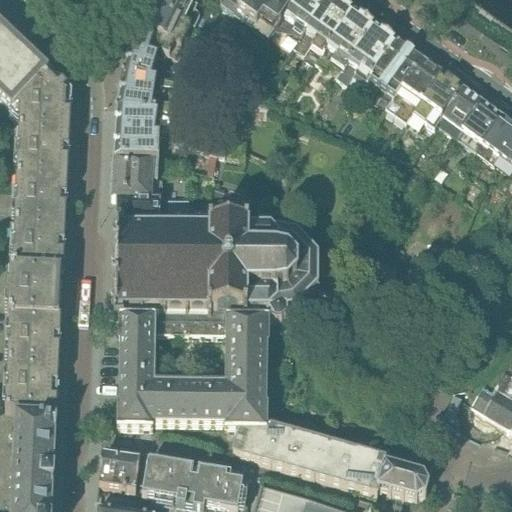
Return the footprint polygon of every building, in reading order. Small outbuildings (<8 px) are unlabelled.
[(149,0),(146,8),(191,29),(194,31),(198,22),(198,18),(196,15),(190,12),(193,7),(188,5),(190,0),(149,0)] [(224,0),(219,9),(240,24),(243,18),(241,17),(253,0),(224,0)] [(267,43),(271,38),(299,0),(253,0),(241,17),(243,18),(240,24),(251,32),(267,43)] [(299,0),(273,35),(302,39),(330,0),(299,0)] [(298,44),(292,53),(301,60),(303,62),(312,50),(322,57),(352,16),(338,5),(337,6),(330,1),(330,0),(302,39),(298,44)] [(209,5),(207,11),(217,15),(220,10),(209,5)] [(155,52),(159,52),(158,57),(166,60),(178,65),(180,61),(177,59),(191,29),(146,8),(137,30),(154,35),(155,52)] [(330,67),(342,75),(373,31),(359,21),(351,16),(352,16),(322,57),(313,69),(323,77),(330,67)] [(0,103),(11,115),(48,76),(0,30),(0,103)] [(158,63),(164,66),(166,60),(158,57),(159,52),(155,52),(154,35),(137,30),(130,55),(158,63)] [(360,96),(369,85),(396,49),(394,47),(395,47),(380,36),(380,37),(373,32),(373,31),(342,75),(335,85),(345,92),(348,88),(360,96)] [(397,48),(396,49),(369,85),(393,103),(421,66),(397,48)] [(123,79),(155,86),(157,80),(163,82),(167,67),(164,66),(158,63),(130,55),(123,79)] [(404,131),(413,119),(440,80),(421,66),(393,103),(383,117),(404,131)] [(48,76),(11,115),(12,116),(14,113),(19,117),(17,151),(14,151),(14,163),(16,163),(15,198),(12,198),(11,210),(14,211),(13,245),(10,245),(9,258),(12,258),(11,274),(61,276),(63,276),(64,258),(62,258),(62,249),(64,249),(66,212),(64,212),(64,202),(66,202),(68,165),(66,165),(66,155),(69,155),(70,118),(68,118),(69,108),(71,109),(71,98),(48,76)] [(123,79),(116,115),(170,123),(171,123),(177,91),(155,86),(123,79)] [(435,132),(461,95),(440,80),(413,119),(424,127),(423,128),(433,135),(435,132)] [(251,86),(244,96),(254,103),(261,93),(251,86)] [(461,95),(435,132),(455,147),(456,146),(482,109),(461,95)] [(482,109),(456,146),(475,160),(501,123),(482,109)] [(116,115),(115,138),(159,143),(167,146),(170,123),(116,115)] [(501,123),(475,160),(493,172),(495,169),(505,177),(509,172),(511,174),(511,130),(503,124),(501,123)] [(158,166),(159,143),(115,138),(113,164),(158,166)] [(219,144),(200,138),(196,149),(179,144),(178,149),(195,155),(210,160),(217,162),(217,161),(222,161),(224,145),(219,145),(219,144)] [(210,160),(208,178),(214,180),(217,162),(210,160)] [(116,204),(159,206),(160,206),(161,187),(157,187),(158,166),(113,164),(111,204),(116,204)] [(179,170),(171,170),(171,180),(179,180),(179,170)] [(511,179),(503,192),(511,198),(511,179)] [(158,220),(159,206),(116,204),(116,225),(125,225),(125,229),(187,230),(189,207),(168,206),(168,221),(158,220)] [(320,263),(319,260),(316,261),(297,241),(299,238),(296,237),(295,240),(276,236),(276,233),(274,233),(274,236),(265,236),(265,232),(262,232),(262,236),(248,235),(248,228),(207,228),(208,230),(187,230),(125,229),(125,225),(116,225),(115,225),(115,226),(115,235),(114,234),(112,236),(113,238),(115,238),(115,253),(113,253),(111,255),(111,258),(113,260),(114,260),(114,288),(112,288),(110,290),(110,293),(112,295),(114,295),(113,310),(112,310),(110,311),(112,313),(114,314),(113,322),(112,324),(114,324),(114,323),(119,323),(267,326),(267,328),(281,328),(286,323),(286,316),(294,315),(295,318),(297,317),(296,314),(315,294),(319,295),(320,293),(316,292),(317,264),(320,263)] [(320,293),(319,295),(326,298),(337,294),(337,262),(327,257),(319,260),(320,263),(317,264),(316,292),(320,293)] [(466,285),(471,272),(442,262),(437,275),(466,285)] [(5,398),(4,416),(56,418),(57,399),(55,399),(55,390),(57,390),(59,352),(57,352),(58,343),(60,343),(60,324),(58,323),(59,306),(63,307),(64,305),(59,305),(60,296),(64,296),(64,295),(60,295),(61,276),(11,274),(9,273),(8,291),(5,291),(5,304),(8,304),(7,322),(9,322),(8,339),(5,338),(5,351),(8,351),(6,385),(3,385),(2,398),(5,398)] [(267,328),(267,326),(119,323),(119,348),(117,435),(152,435),(152,430),(224,432),(224,437),(241,437),(265,438),(266,431),(267,328)] [(492,396),(480,415),(497,426),(500,428),(504,430),(510,433),(511,434),(511,364),(507,372),(503,378),(492,396)] [(471,408),(471,410),(480,415),(492,396),(483,390),(471,408)] [(50,511),(52,496),(56,425),(17,423),(9,511),(50,511)] [(416,507),(424,502),(425,500),(428,492),(428,489),(423,482),(422,480),(385,470),(386,466),(266,431),(265,438),(241,437),(235,460),(359,496),(376,501),(378,497),(414,507),(416,507)] [(135,497),(140,466),(101,460),(99,482),(100,483),(98,492),(135,497)] [(192,475),(147,467),(141,501),(176,507),(175,511),(246,511),(250,490),(242,489),(243,483),(198,476),(198,478),(191,477),(192,475)] [(324,511),(259,493),(254,511),(324,511)]
